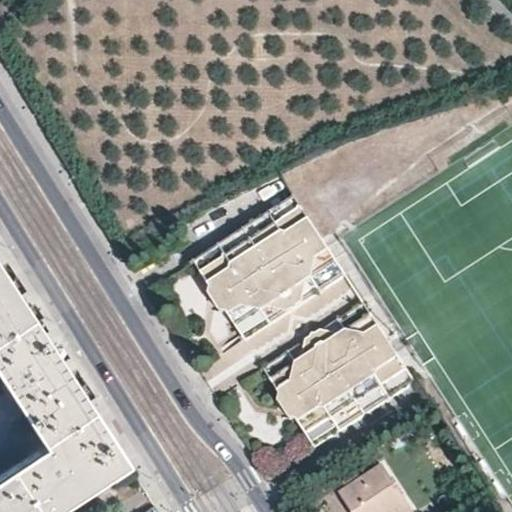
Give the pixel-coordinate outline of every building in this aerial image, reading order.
[(224,305),(222,314),(327,245),(296,197),(196,262),(212,287),(210,294),(218,295),(224,305)] [(247,341),(347,275),(327,245),(222,314),(230,314),(247,340),(247,341)] [(0,376),(14,398),(16,401),(27,419),(43,444),(6,468),(0,472),(0,511),(48,511),(126,462),(78,387),(0,267),(0,376)] [(266,370),(279,389),(378,323),(366,304),(266,370)] [(316,448),(416,383),(378,323),(279,389),(283,396),(281,403),(289,405),(294,413),(292,421),(300,423),(316,448)] [(362,481),(347,491),(341,495),(352,511),(413,511),(384,467),(362,481)] [(344,485),(347,491),(362,481),(359,476),(344,485)]
